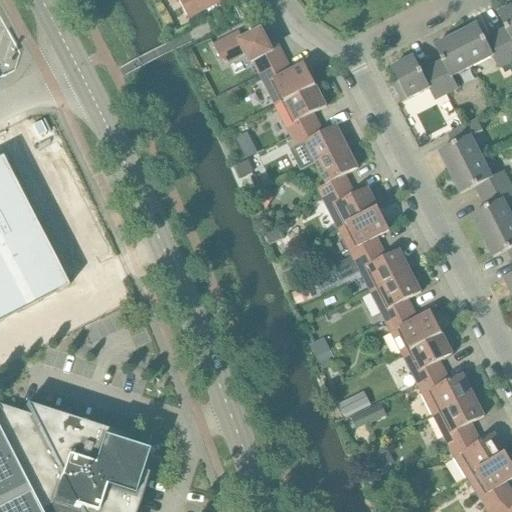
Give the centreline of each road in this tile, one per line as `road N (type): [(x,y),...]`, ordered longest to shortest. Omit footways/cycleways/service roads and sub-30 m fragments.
road 1 (tertiary): [(266,511),(163,249),(77,67)]
road 2 (residential): [(349,54),(511,371)]
road 3 (unknown): [(169,511),(201,425),(39,359)]
